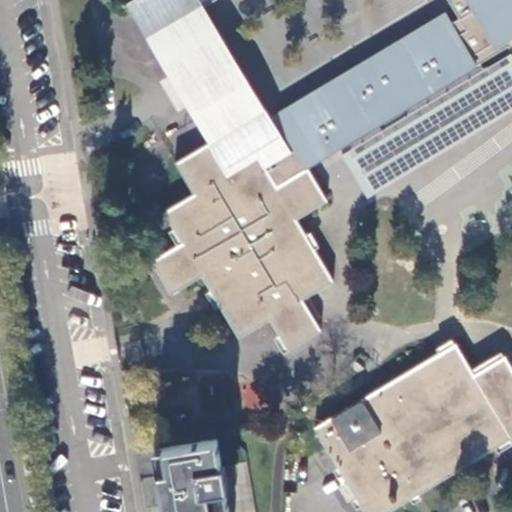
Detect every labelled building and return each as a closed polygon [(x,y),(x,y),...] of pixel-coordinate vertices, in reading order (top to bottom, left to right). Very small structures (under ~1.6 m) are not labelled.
[(267,109),(203,2),(184,13),(176,0),(137,0),(135,1),(128,5),(180,91),(199,123),(211,143),(267,109)] [(511,0),(133,0),(135,1),(137,0),(176,0),(184,13),(203,2),(207,0),(449,0),(461,19),(453,24),(448,16),(276,116),(295,151),(276,162),(278,165),(269,171),(263,163),(259,157),(229,175),(211,143),(177,162),(195,194),(164,212),(183,244),(151,263),(170,295),(201,277),(238,337),(268,320),(286,350),(321,331),(302,300),(333,282),(297,221),(329,202),(323,194),(318,185),(313,175),(309,167),(340,149),(344,155),(384,130),(380,125),(407,109),(411,115),(485,72),(482,65),(511,49),(511,51),(511,0)] [(172,151),(195,150),(193,130),(171,131),(172,151)] [(92,305),(96,295),(71,286),(67,296),(92,305)] [(363,511),(388,511),(508,441),(511,447),(511,466),(510,468),(511,470),(511,371),(504,359),(474,376),(454,345),(368,397),(313,429),(363,511)] [(169,448),(173,475),(163,477),(166,498),(212,490),(209,470),(218,469),(213,440),(169,448)] [(224,511),(224,509),(215,510),(212,490),(166,498),(168,511),(224,511)]
